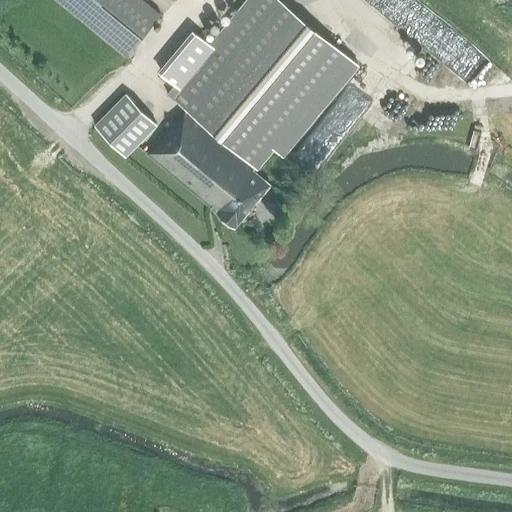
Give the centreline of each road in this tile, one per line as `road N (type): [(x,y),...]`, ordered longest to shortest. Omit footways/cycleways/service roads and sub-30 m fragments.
road 1 (unclassified): [(511,482),(407,465),(366,445),(209,265),(0,74)]
road 2 (track): [(301,0),(419,90),(511,91)]
